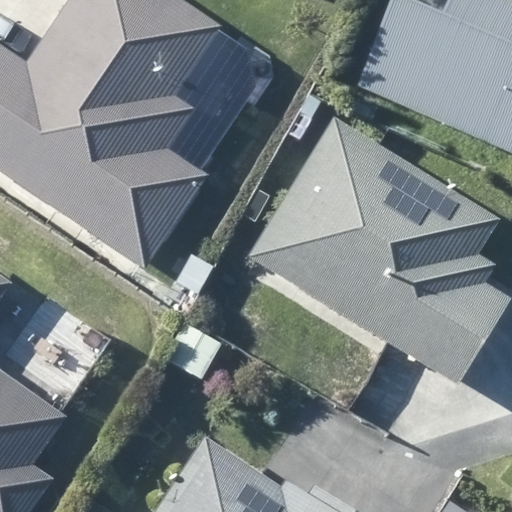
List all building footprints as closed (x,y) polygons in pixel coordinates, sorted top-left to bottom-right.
[(182,90),(221,32),(225,24),(190,0),(75,0),(33,62),(0,39),(0,164),(152,269),(218,175),(204,164),(176,146),(204,105),(182,90)] [(511,46),(409,0),(407,0),(369,89),(511,152),(511,46)] [(498,232),(328,128),(245,263),(453,390),(503,307),(466,284),(498,232)] [(196,249),(178,281),(200,295),(220,264),(196,249)] [(0,360),(0,308),(18,282),(0,269),(0,511),(44,511),(50,503),(45,500),(62,476),(41,460),(75,412),(62,405),(0,360)] [(288,501),(203,447),(162,511),(330,511),(295,490),(288,501)]
